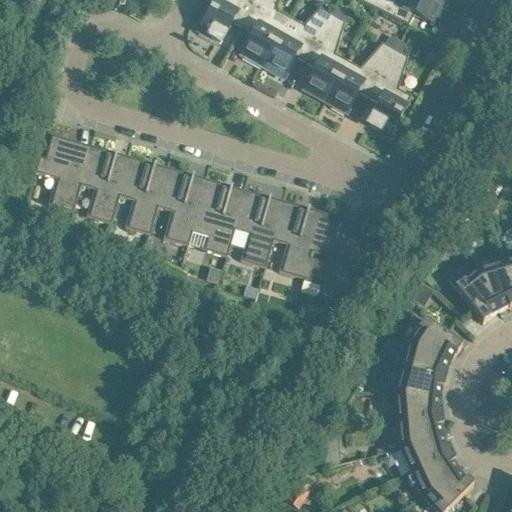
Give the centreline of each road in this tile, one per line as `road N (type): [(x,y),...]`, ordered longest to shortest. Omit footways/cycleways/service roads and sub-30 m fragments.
road 1 (residential): [(162,53),(119,30),(97,29),(81,42),(70,78),(74,95),(91,108),(382,191),(406,187)]
road 2 (residential): [(162,53),(406,187)]
road 3 (residential): [(406,187),(501,0)]
road 4 (residential): [(511,331),(486,347),(473,368),(463,422),(480,462),(511,469)]
